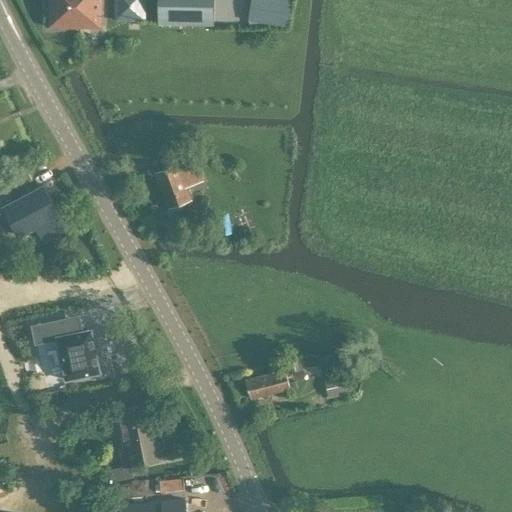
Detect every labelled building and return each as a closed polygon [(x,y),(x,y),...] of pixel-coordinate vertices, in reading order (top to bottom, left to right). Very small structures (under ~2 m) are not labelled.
[(104,30),(103,0),(51,0),(52,30),(104,30)] [(148,0),(117,0),(117,23),(148,24),(148,0)] [(216,30),(217,0),(161,0),(160,29),(216,30)] [(283,0),(254,0),(251,23),(288,29),(293,1),(283,0)] [(187,187),(199,182),(191,161),(157,175),(172,213),(194,204),(187,187)] [(30,175),(7,186),(2,189),(0,194),(0,212),(2,217),(8,213),(23,242),(40,233),(47,246),(70,234),(47,190),(33,198),(28,188),(35,184),(30,175)] [(210,210),(212,201),(205,199),(203,209),(210,210)] [(94,333),(85,335),(66,339),(63,323),(35,329),(39,346),(61,341),(69,383),(103,376),(94,333)] [(293,362),(296,382),(324,376),(321,361),(314,357),(293,362)] [(252,403),(292,392),(288,376),(248,387),(252,403)] [(354,378),(345,380),(328,383),(331,400),(358,395),(354,378)] [(170,461),(166,445),(159,446),(151,409),(120,415),(128,451),(122,452),(125,469),(110,472),(112,485),(138,480),(135,468),(170,461)] [(0,464),(0,486),(10,488),(13,467),(0,464)] [(188,511),(188,502),(164,504),(165,511),(156,511),(188,511)]
